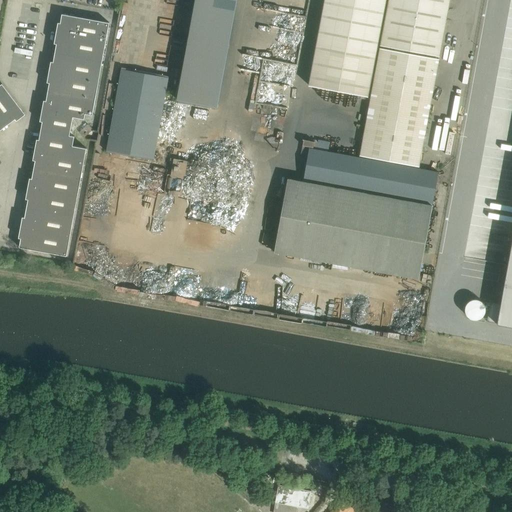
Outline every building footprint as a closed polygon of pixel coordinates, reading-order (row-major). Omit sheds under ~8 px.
[(192,0),(175,89),(217,97),(235,0),(192,0)] [(385,0),(324,0),(309,85),(368,96),(385,0)] [(388,0),(380,45),(439,56),(449,0),(388,0)] [(58,23),(56,33),(106,42),(109,23),(62,14),(60,23),(58,23)] [(56,33),(54,43),(56,44),(55,53),(102,61),(106,42),(56,33)] [(419,166),(439,59),(380,48),(370,97),(360,155),(419,166)] [(51,61),(49,72),(98,81),(102,61),(55,53),(53,62),(51,61)] [(153,161),(168,76),(121,68),(106,152),(153,161)] [(49,72),(47,82),(49,83),(48,92),(95,100),(98,81),(49,72)] [(2,84),(0,85),(0,120),(5,127),(15,119),(16,121),(25,114),(2,84)] [(44,100),(42,111),(73,116),(73,117),(84,119),(85,113),(92,115),(95,100),(48,92),(46,101),(44,100)] [(42,111),(40,121),(42,121),(41,130),(69,136),(69,135),(73,117),(73,116),(42,111)] [(88,124),(80,132),(84,137),(92,129),(88,124)] [(37,139),(35,149),(84,159),(86,148),(72,146),(74,136),(69,135),(69,136),(41,130),(39,139),(37,139)] [(308,160),(310,148),(311,146),(314,147),(315,144),(317,144),(316,149),(328,151),(330,142),(318,139),(317,142),(316,141),(315,142),(303,139),(299,159),(308,161),(308,160)] [(308,161),(304,182),(432,205),(438,172),(315,149),(310,148),(308,160),(308,161)] [(35,149),(33,160),(35,160),(33,169),(81,178),(84,159),(35,149)] [(29,178),(28,188),(77,197),(81,178),(33,169),(32,178),(29,178)] [(418,278),(432,205),(304,182),(287,179),(274,252),(418,278)] [(28,188),(26,199),(28,199),(26,208),(73,217),(77,197),(28,188)] [(22,217),(20,227),(70,236),(73,217),(26,208),(25,217),(22,217)] [(20,227),(18,237),(21,238),(19,247),(66,256),(70,236),(20,227)] [(496,324),(511,326),(511,235),(500,304),(490,302),(486,321),(496,323),(496,324)] [(469,317),(471,319),(474,320),(477,320),(480,319),(482,317),(484,315),(485,312),(485,309),(484,306),(482,304),(479,303),(476,302),(473,303),(471,304),(469,306),(467,309),(467,311),(468,314),(469,317)] [(275,503),(308,509),(311,491),(278,485),(275,503)]
